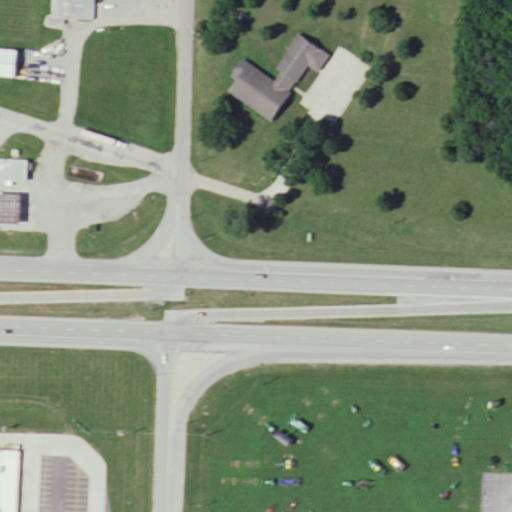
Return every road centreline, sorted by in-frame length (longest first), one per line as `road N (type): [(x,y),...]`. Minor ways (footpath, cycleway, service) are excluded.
road 1 (trunk): [(0,328),(511,349)]
road 2 (trunk): [(511,291),(0,272)]
road 3 (trunk): [(511,304),(205,313),(183,318),(170,335)]
road 4 (residential): [(177,208),(186,0)]
road 5 (residential): [(0,115),(180,176)]
road 6 (trunk): [(0,297),(147,294),(172,279)]
road 7 (trunk): [(168,429),(183,399),(222,364),(307,341)]
